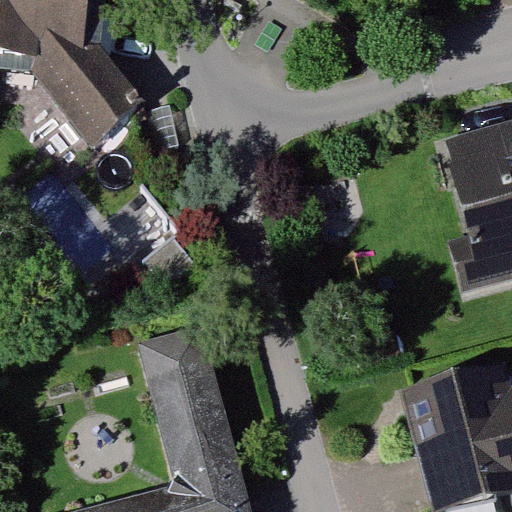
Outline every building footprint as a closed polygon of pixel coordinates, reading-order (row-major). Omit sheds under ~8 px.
[(0,0),(0,80),(31,85),(92,151),(147,108),(102,57),(106,0),(0,0)] [(511,128),(446,149),(472,250),(456,256),(470,312),(511,300),(511,128)] [(30,188),(82,267),(112,247),(60,168),(30,188)] [(248,511),(206,351),(144,367),(178,499),(124,511),(248,511)] [(511,394),(509,386),(402,419),(422,511),(501,511),(511,509),(511,394)]
